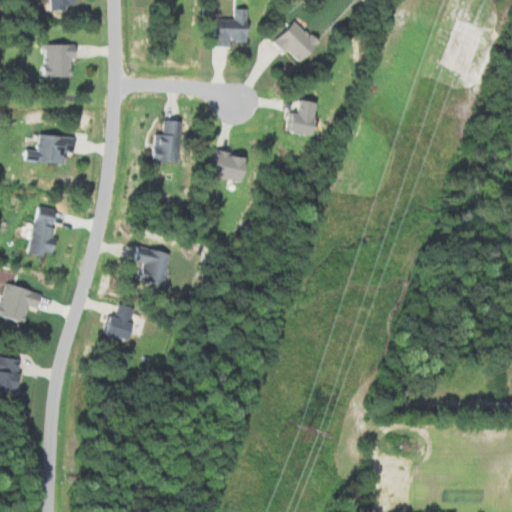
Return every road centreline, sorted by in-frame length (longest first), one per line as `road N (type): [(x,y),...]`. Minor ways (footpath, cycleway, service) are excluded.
road 1 (residential): [(41,511),(51,400),(105,192),(112,0)]
road 2 (residential): [(114,88),(218,90),(234,100)]
